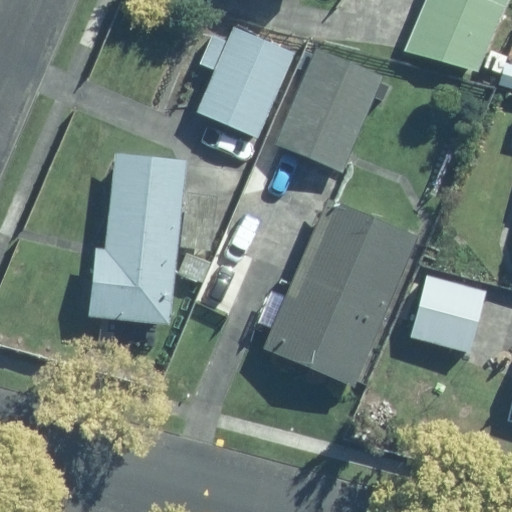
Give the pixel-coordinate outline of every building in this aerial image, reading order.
[(500,0),(418,0),(397,52),(467,77),(500,0)] [(293,58),(233,30),(195,113),(255,140),(293,58)] [(381,91),(317,59),(272,146),(337,179),(381,91)] [(184,173),(118,166),(107,262),(92,260),(85,318),(168,328),(176,250),(205,254),(211,201),(182,197),(184,173)] [(414,252),(332,216),(272,352),(353,388),(414,252)] [(482,292),(426,277),(409,340),(466,355),(482,292)]
